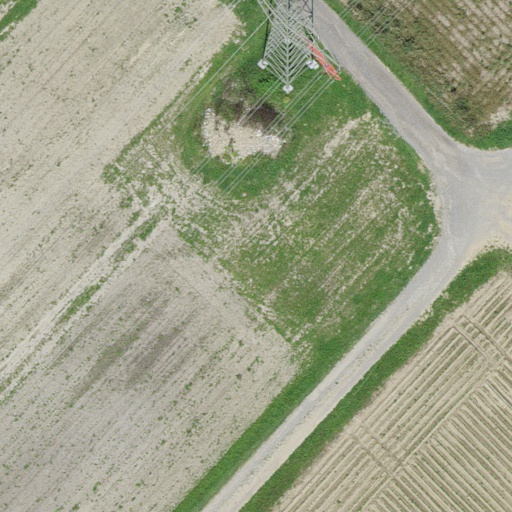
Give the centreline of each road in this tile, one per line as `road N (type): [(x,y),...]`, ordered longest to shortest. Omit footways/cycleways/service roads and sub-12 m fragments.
road 1 (track): [(234,511),(511,208)]
road 2 (track): [(511,222),(295,0)]
